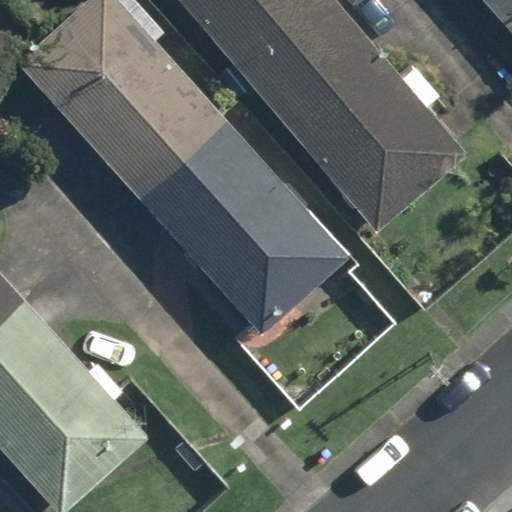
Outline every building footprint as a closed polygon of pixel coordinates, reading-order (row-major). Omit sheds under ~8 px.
[(119,0),(89,0),(19,62),(262,334),(349,257),(119,0)] [(352,0),(184,0),(381,215),(473,132),(352,0)] [(511,0),(484,0),(511,31),(511,0)] [(0,101),(27,44),(0,31),(0,101)] [(0,288),(0,460),(47,511),(71,511),(144,447),(0,288)]
